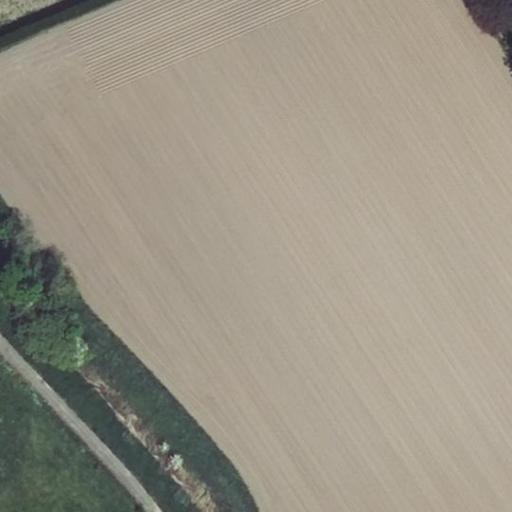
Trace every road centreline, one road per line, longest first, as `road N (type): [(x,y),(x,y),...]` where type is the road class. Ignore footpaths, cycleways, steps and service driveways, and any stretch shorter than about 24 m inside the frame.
road 1 (track): [(0,239),(200,452),(243,511)]
road 2 (track): [(0,341),(154,511)]
